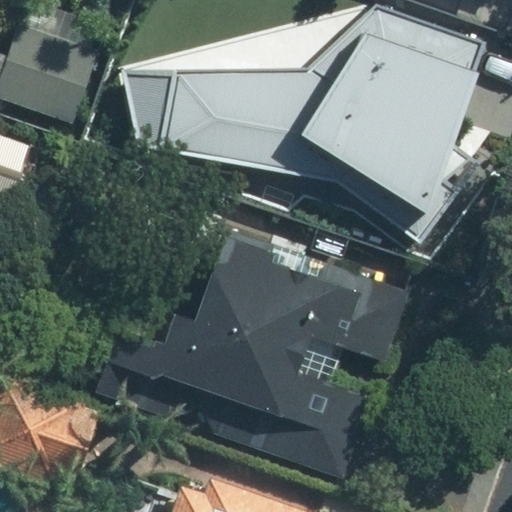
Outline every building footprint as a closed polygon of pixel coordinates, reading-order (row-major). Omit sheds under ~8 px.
[(358,0),(119,57),(137,134),(324,165),(421,227),(470,147),(450,130),(484,34),(399,0),(358,0)] [(0,55),(0,96),(79,127),(107,53),(19,20),(5,57),(0,55)] [(406,286),(221,215),(180,320),(138,304),(108,382),(336,469),(406,286)] [(107,412),(13,378),(0,415),(0,469),(77,497),(107,412)] [(313,511),(316,506),(205,467),(188,511),(313,511)]
